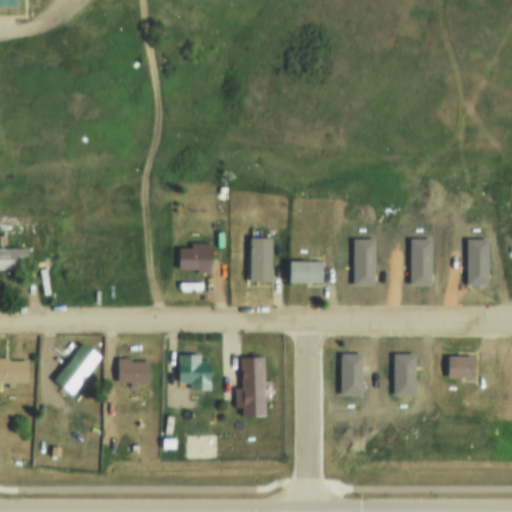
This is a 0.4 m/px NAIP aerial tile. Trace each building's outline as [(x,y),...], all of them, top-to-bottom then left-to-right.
[(0,0),(11,0),(11,12),(0,12),(0,0)] [(246,236),(267,235),(268,280),(246,280),(246,236)] [(175,245),(188,245),(188,238),(206,238),(207,266),(175,267),(175,245)] [(0,244),(24,245),(23,268),(0,267),(0,244)] [(454,279),(453,256),(487,256),(487,278),(454,279)] [(389,280),(389,258),(422,257),(423,279),(389,280)] [(338,281),(338,258),(371,258),(371,280),(338,281)] [(284,259),(319,259),(319,281),(285,282),(284,259)] [(78,339),(96,353),(68,391),(50,377),(78,339)] [(393,374),(392,352),(417,351),(417,373),(393,374)] [(445,373),(444,351),(469,351),(469,372),(445,373)] [(189,352),(189,356),(208,356),(208,378),(175,378),(175,352),(189,352)] [(338,353),(363,352),(364,374),(338,374),(338,353)] [(0,353),(7,353),(6,357),(24,358),(24,378),(0,378),(0,353)] [(114,353),(128,353),(128,357),(145,357),(145,378),(114,377),(114,353)] [(237,354),(259,353),(262,412),(239,413),(237,354)] [(160,433),(173,433),(173,442),(160,441),(160,433)] [(51,438),(60,440),(57,450),(49,448),(51,438)]
